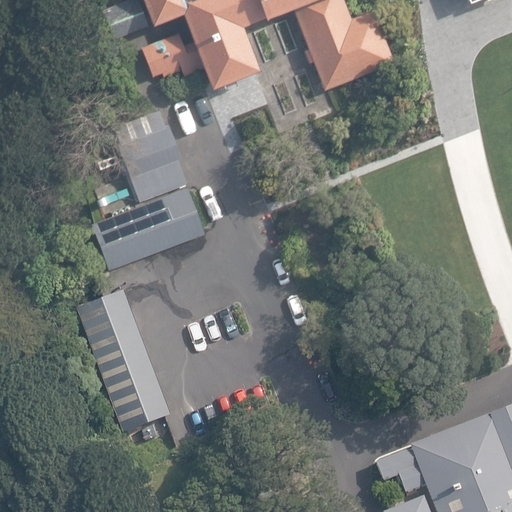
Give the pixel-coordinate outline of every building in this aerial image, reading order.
[(511,0),(123,0),(114,4),(110,5),(102,8),(114,40),(120,38),(126,36),(146,28),(147,32),(178,20),(188,44),(182,46),(177,35),(143,48),(154,75),(162,72),(163,76),(180,69),(183,76),(197,71),(206,92),(255,73),(238,29),(289,8),(306,49),(302,51),(307,64),(311,62),(322,91),(328,89),(393,64),(371,10),(348,19),(340,0),(463,0),(465,4),(476,0),(481,0),(482,2),(487,0),(511,0)] [(126,162),(140,202),(188,183),(180,161),(182,160),(170,125),(167,126),(162,112),(115,129),(126,162)] [(110,269),(206,233),(188,188),(97,222),(92,223),(103,250),(110,269)] [(170,415),(123,291),(104,298),(76,309),(123,433),(163,417),(170,415)] [(511,511),(511,405),(468,423),(409,445),(411,448),(376,461),(384,482),(399,476),(405,493),(425,485),(436,511),(430,511),(424,496),(383,511),(511,511)]
